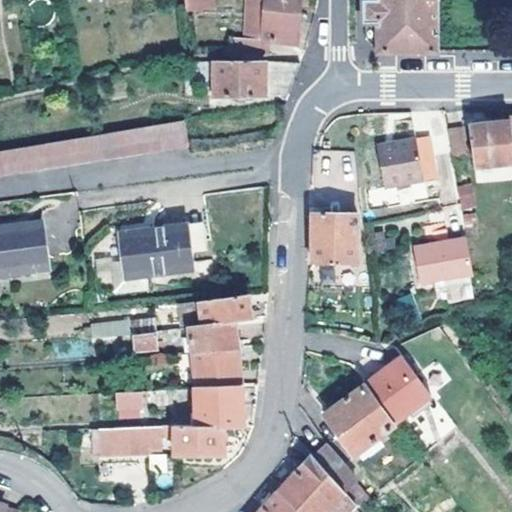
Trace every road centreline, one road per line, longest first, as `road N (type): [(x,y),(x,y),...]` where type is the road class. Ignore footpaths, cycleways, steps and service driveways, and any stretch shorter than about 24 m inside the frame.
road 1 (residential): [(179,511),(245,476),(270,444),(281,409),(295,165),(318,76)]
road 2 (residential): [(318,76),(511,80)]
